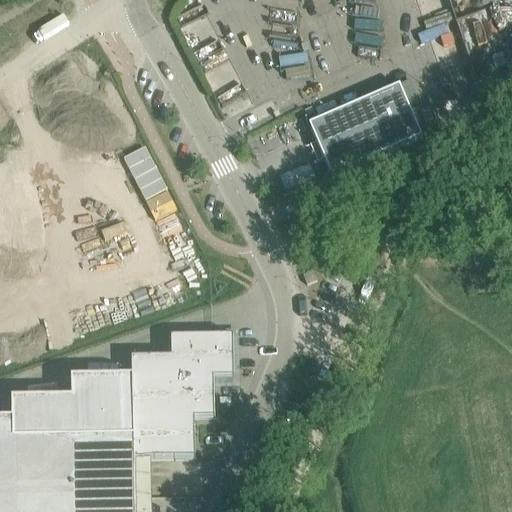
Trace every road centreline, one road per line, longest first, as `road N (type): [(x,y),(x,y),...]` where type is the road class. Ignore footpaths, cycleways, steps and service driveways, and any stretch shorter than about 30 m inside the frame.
road 1 (unclassified): [(220,511),(290,323),(250,218),(180,85),(151,47),(144,0)]
road 2 (unknown): [(418,55),(453,76),(461,113),(452,131),(250,218)]
road 3 (track): [(396,253),(284,511)]
road 4 (unknown): [(347,70),(276,97),(241,0)]
road 5 (secondary): [(0,86),(88,0)]
